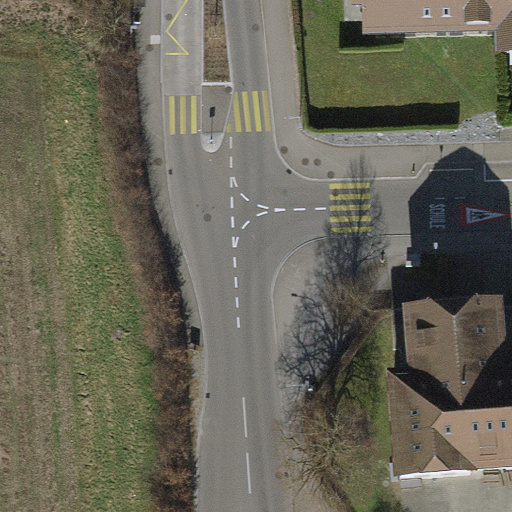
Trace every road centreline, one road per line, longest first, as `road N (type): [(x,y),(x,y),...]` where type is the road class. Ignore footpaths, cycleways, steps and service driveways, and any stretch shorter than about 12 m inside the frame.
road 1 (unclassified): [(253,511),(233,207)]
road 2 (residential): [(233,207),(511,204)]
road 3 (unclassified): [(233,207),(221,159),(209,0)]
